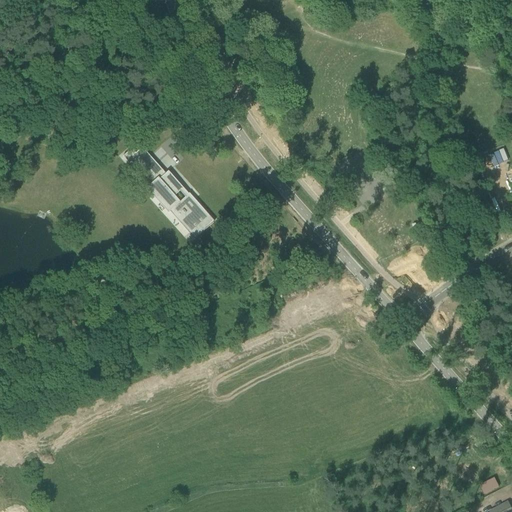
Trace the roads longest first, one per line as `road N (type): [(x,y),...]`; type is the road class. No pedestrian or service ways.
road 1 (tertiary): [(404,323),(261,159),(210,84),(175,0)]
road 2 (tertiary): [(511,443),(404,323)]
road 3 (residential): [(404,323),(511,245)]
